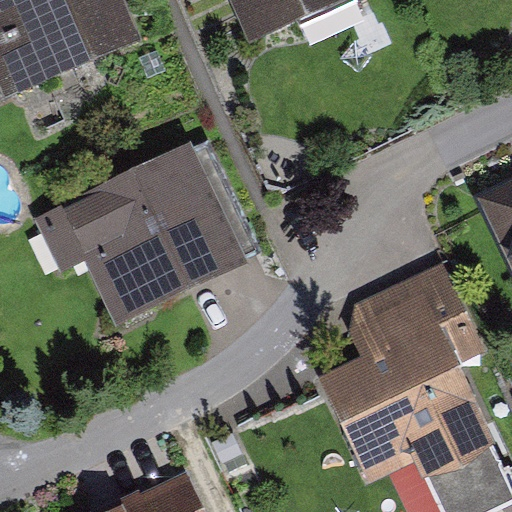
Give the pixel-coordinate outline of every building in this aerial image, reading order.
[(136,38),(118,0),(0,0),(0,70),(10,93),(136,38)] [(234,0),(255,48),(368,0),(234,0)] [(242,270),(193,154),(74,205),(123,320),(242,270)] [(511,192),(495,201),(511,233),(511,192)] [(498,353),(455,266),(353,316),(374,359),(326,382),(380,492),(502,432),(470,367),(498,353)] [(198,511),(178,476),(115,511),(198,511)]
